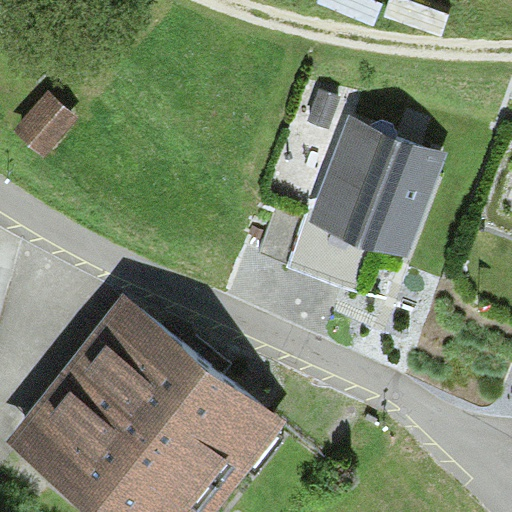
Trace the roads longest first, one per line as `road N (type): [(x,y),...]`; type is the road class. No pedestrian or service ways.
road 1 (residential): [(0,190),(182,297),(379,385),(432,419),(488,474)]
road 2 (track): [(511,56),(370,38),(233,0)]
